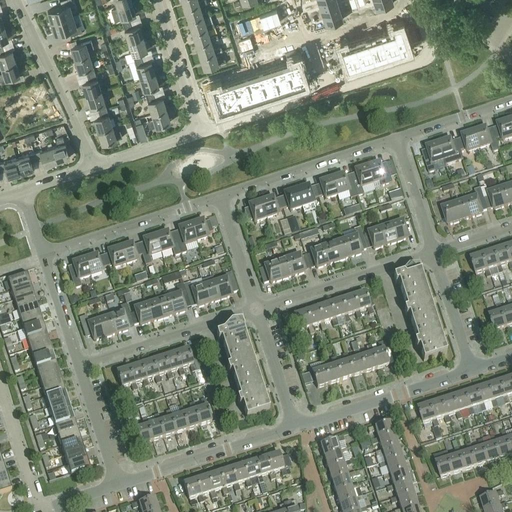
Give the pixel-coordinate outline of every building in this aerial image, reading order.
[(61,0),(59,1),(61,6),(48,11),(51,23),(72,16),(69,9),(74,7),(71,0),(61,0)] [(336,0),(319,6),(322,15),(340,10),(336,0)] [(392,0),(373,0),(376,9),(393,4),(392,0)] [(201,1),(184,6),(187,16),(204,11),(201,1)] [(135,14),(131,2),(117,7),(122,24),(130,22),(128,17),(135,14)] [(340,10),(322,15),(326,26),(343,20),(340,10)] [(204,11),(187,16),(190,26),(207,20),(204,11)] [(69,30),(70,36),(82,32),(79,22),(74,23),(72,16),(51,23),(55,34),(69,30)] [(276,21),(280,29),(288,25),(285,17),(276,21)] [(207,20),(190,26),(193,36),(210,30),(207,20)] [(131,27),(130,22),(122,24),(128,42),(143,38),(139,25),(131,27)] [(344,42),(339,44),(347,68),(408,49),(400,24),(392,27),(393,31),(345,46),(344,42)] [(287,27),(277,31),(280,37),(289,33),(287,27)] [(210,30),(193,36),(196,45),(213,40),(210,30)] [(143,38),(128,42),(134,60),(141,58),(140,53),(147,50),(143,38)] [(213,40),(196,45),(199,55),(217,49),(213,40)] [(70,47),(74,60),(89,55),(88,50),(93,48),(91,41),(70,47)] [(0,47),(0,64),(1,67),(16,63),(12,50),(4,52),(2,47),(0,47)] [(217,49),(199,55),(203,65),(220,60),(217,49)] [(88,75),(95,73),(89,55),(74,60),(78,72),(86,70),(88,75)] [(120,60),(121,64),(127,62),(125,56),(119,58),(120,60)] [(143,63),(141,58),(134,60),(140,78),(155,74),(150,61),(143,63)] [(218,83),(209,86),(217,110),(304,82),(296,58),(291,59),(293,63),(219,87),(218,83)] [(0,81),(20,75),(16,63),(1,67),(2,72),(0,73),(0,81)] [(82,83),(86,95),(101,91),(95,73),(88,75),(89,81),(82,83)] [(159,86),(155,74),(140,78),(146,96),(153,94),(151,89),(159,86)] [(97,106),(99,111),(106,109),(101,91),(86,95),(90,108),(97,106)] [(132,94),(134,100),(140,98),(138,92),(132,94)] [(155,99),(153,94),(146,96),(151,114),(166,109),(162,97),(155,99)] [(93,119),(97,131),(112,127),(106,109),(99,111),(101,116),(93,119)] [(170,122),(166,109),(151,114),(153,119),(147,121),(150,128),(170,122)] [(503,142),(511,139),(511,129),(510,122),(498,125),(498,128),(493,130),(496,141),(502,139),(503,142)] [(97,131),(101,144),(122,137),(120,130),(114,132),(112,127),(97,131)] [(496,141),(493,130),(487,132),(486,129),(474,133),(480,150),(491,146),(493,153),(500,151),(496,141)] [(480,150),(474,133),(462,137),(463,139),(457,141),(461,152),(467,150),(468,154),(480,150)] [(57,145),(52,147),(57,161),(69,157),(62,137),(55,139),(57,145)] [(451,141),(439,145),(444,162),(456,158),(455,154),(461,152),(457,141),(451,143),(451,141)] [(433,165),(444,162),(439,145),(427,149),(428,151),(422,153),(429,174),(435,172),(433,165)] [(34,152),(36,160),(42,158),(44,165),(57,161),(52,147),(34,152)] [(34,152),(16,158),(21,173),(33,169),(31,161),(36,160),(34,152)] [(16,158),(0,163),(0,169),(0,171),(6,169),(8,177),(21,173),(16,158)] [(379,164),(367,168),(372,185),(384,181),(390,179),(385,165),(379,167),(379,164)] [(372,185),(367,168),(355,172),(356,174),(350,176),(354,187),(359,185),(361,189),(372,185)] [(354,187),(350,176),(344,178),(343,176),(332,180),(337,197),(349,193),(351,199),(357,197),(354,187)] [(325,201),(337,197),(332,180),(320,184),(321,186),(315,188),(318,199),(324,197),(325,201)] [(511,189),(511,187),(500,191),(506,208),(511,205),(511,189)] [(308,188),(296,191),(302,208),(313,205),(312,201),(318,199),(315,188),(309,190),(308,188)] [(477,198),(466,202),(471,219),(483,215),(482,213),(488,211),(481,190),(475,192),(477,198)] [(290,212),(302,208),(296,191),(284,195),(285,198),(279,200),(283,210),(289,208),(290,212)] [(402,199),(400,191),(389,195),(391,202),(402,199)] [(494,211),(506,208),(500,191),(489,195),(494,211)] [(277,212),(283,210),(279,200),(273,201),(273,199),(261,203),(266,220),(278,216),(277,212)] [(466,202),(454,206),(460,223),(471,219),(466,202)] [(255,224),(266,220),(261,203),(249,207),(250,209),(244,211),(247,222),(253,220),(255,224)] [(448,227),(460,223),(454,206),(443,210),(448,227)] [(203,222),(191,226),(196,243),(208,239),(207,235),(213,233),(209,222),(203,224),(203,222)] [(402,223),(391,227),(396,243),(408,240),(402,223)] [(180,232),(174,234),(177,245),(183,243),(184,247),(196,243),(191,226),(179,230),(180,232)] [(391,227),(379,230),(385,247),(396,243),(391,227)] [(356,238),(345,242),(350,259),(362,255),(361,253),(367,251),(360,229),(353,231),(356,238)] [(373,251),(385,247),(379,230),(368,234),(373,251)] [(167,234),(155,238),(161,254),(172,251),(174,258),(181,256),(177,245),(174,234),(168,236),(167,234)] [(144,244),(138,246),(142,256),(145,267),(152,265),(149,258),(161,254),(155,238),(144,241),(144,244)] [(257,246),(255,239),(248,241),(250,249),(257,246)] [(345,242),(333,245),(339,262),(350,259),(345,242)] [(132,245),(120,249),(126,266),(137,262),(136,258),(142,256),(138,246),(133,248),(132,245)] [(333,245),(322,249),(328,266),(339,262),(333,245)] [(511,263),(511,264),(506,248),(494,252),(499,268),(501,267),(508,265),(510,272),(511,271),(511,263)] [(109,255),(103,257),(107,268),(113,266),(114,270),(126,266),(120,249),(108,253),(109,255)] [(316,270),(328,266),(322,249),(311,253),(316,270)] [(499,268),(494,252),(483,256),(488,272),(489,271),(496,269),(498,276),(503,275),(501,267),(499,268)] [(492,278),(489,271),(488,272),(483,256),(470,260),(476,276),(484,273),(487,280),(492,278)] [(96,257),(85,261),(90,278),(102,274),(101,270),(107,268),(103,257),(97,259),(96,257)] [(299,257),(287,260),(293,277),(305,274),(299,257)] [(287,260),(276,264),(282,281),(293,277),(287,260)] [(79,281),(90,278),(85,261),(73,265),(74,267),(68,269),(75,290),(81,288),(79,281)] [(270,285),(282,281),(276,264),(265,268),(270,285)] [(393,279),(394,280),(395,286),(398,285),(402,298),(425,291),(420,275),(421,274),(419,267),(408,268),(400,277),(393,279)] [(269,283),(264,269),(259,271),(263,285),(269,283)] [(226,281),(215,284),(220,301),(232,297),(231,295),(238,293),(232,274),(225,276),(226,281)] [(0,281),(7,279),(11,292),(30,285),(27,276),(20,278),(18,275),(0,280),(0,281)] [(215,284),(203,288),(209,305),(220,301),(215,284)] [(33,295),(30,285),(11,292),(14,302),(33,295)] [(197,309),(209,305),(203,288),(192,292),(197,309)] [(409,317),(413,331),(436,323),(425,291),(402,298),(407,311),(404,312),(406,318),(409,317)] [(365,293),(353,297),(358,313),(359,312),(366,310),(369,317),(373,316),(371,308),(370,308),(367,300),(365,293)] [(37,305),(33,295),(14,302),(17,311),(37,305)] [(180,296),(168,299),(174,316),(185,313),(180,296)] [(361,319),(359,312),(358,313),(353,297),(341,301),(346,317),(347,316),(354,314),(357,321),(361,319)] [(168,299),(157,303),(163,320),(174,316),(168,299)] [(349,323),(347,316),(346,317),(341,301),(329,305),(334,320),(335,320),(343,318),(345,325),(349,323)] [(506,329),(511,326),(511,302),(508,304),(510,310),(503,312),(501,313),(506,329)] [(157,303),(146,307),(151,324),(163,320),(157,303)] [(40,315),(37,305),(17,311),(20,321),(40,315)] [(334,320),(329,305),(317,309),(323,325),(324,324),(330,322),(332,329),(337,327),(335,320),(334,320)] [(494,332),(495,332),(506,329),(501,313),(503,312),(501,306),(496,308),(498,314),(489,317),(494,332)] [(140,327),(151,324),(146,307),(135,310),(136,314),(130,316),(134,327),(139,325),(140,327)] [(323,325),(317,309),(306,313),(311,329),(312,328),(319,326),(321,333),(326,331),(324,324),(323,325)] [(311,329),(306,313),(293,317),(299,333),(307,330),(310,336),(314,335),(312,328),(311,329)] [(123,314),(111,318),(117,335),(128,331),(123,314)] [(43,325),(40,315),(20,321),(23,331),(43,325)] [(0,318),(0,327),(5,326),(10,324),(7,316),(0,318)] [(94,343),(105,339),(100,322),(88,326),(86,318),(79,320),(85,336),(91,334),(94,343)] [(111,318),(100,322),(105,339),(117,335),(111,318)] [(436,323),(413,331),(417,344),(414,345),(416,351),(419,350),(423,363),(446,356),(446,355),(436,323)] [(231,325),(223,334),(216,336),(218,343),(221,342),(226,356),(248,348),(243,332),(244,331),(241,324),(231,325)] [(46,334),(43,325),(23,331),(27,341),(46,334)] [(49,344),(46,334),(27,341),(30,350),(49,344)] [(52,354),(49,344),(30,350),(33,360),(52,354)] [(371,355),(376,371),(388,367),(383,351),(385,351),(382,344),(378,345),(380,352),(373,354),(371,355)] [(232,375),(236,388),(259,381),(248,348),(226,356),(230,369),(227,370),(229,376),(232,375)] [(365,374),(376,371),(371,355),(373,354),(370,348),(366,349),(368,356),(361,358),(359,358),(365,374)] [(200,372),(199,369),(193,349),(188,351),(193,366),(194,366),(196,373),(197,373),(200,372)] [(181,370),(182,370),(190,367),(192,374),(196,373),(194,366),(193,366),(188,351),(188,350),(176,354),(181,370)] [(347,362),(353,378),(365,374),(359,358),(361,358),(358,351),(354,353),(356,359),(348,362),(347,362)] [(56,364),(52,354),(33,360),(36,370),(56,364)] [(169,374),(171,373),(178,371),(180,378),(185,377),(182,370),(181,370),(176,354),(164,358),(169,374)] [(336,366),(341,382),(353,378),(347,362),(348,362),(346,355),(341,357),(343,363),(337,366),(336,366)] [(157,378),(159,377),(166,375),(169,382),(173,380),(171,373),(169,374),(164,358),(152,362),(157,378)] [(332,367),(325,369),(324,370),(329,386),(341,382),(336,366),(337,366),(335,359),(330,360),(332,367)] [(145,381),(147,381),(154,378),(157,386),(161,384),(159,377),(157,378),(152,362),(140,366),(145,381)] [(321,371),(313,373),(312,374),(317,390),(329,386),(324,370),(325,369),(323,363),(318,364),(321,371)] [(59,373),(56,364),(36,370),(39,380),(59,373)] [(140,366),(129,370),(134,385),(135,385),(143,382),(145,389),(149,388),(147,381),(145,381),(140,366)] [(122,389),(131,386),(133,393),(138,392),(135,385),(134,385),(129,370),(116,373),(122,389)] [(62,383),(59,373),(39,380),(42,389),(62,383)] [(506,398),(507,398),(511,396),(511,378),(501,383),(506,398)] [(242,407),(246,420),(269,413),(269,412),(259,381),(236,388),(240,401),(237,402),(239,408),(242,407)] [(65,393),(62,383),(42,389),(45,399),(65,393)] [(494,402),(496,402),(503,399),(505,406),(510,405),(507,398),(506,398),(501,383),(489,386),(494,402)] [(482,406),(484,405),(491,403),(493,410),(498,409),(496,402),(494,402),(489,386),(477,390),(482,406)] [(471,410),(472,409),(479,407),(481,414),(486,412),(484,405),(482,406),(477,390),(465,394),(471,410)] [(68,403),(65,393),(45,399),(49,409),(68,403)] [(459,414),(460,413),(467,411),(470,418),(474,416),(472,409),(471,410),(465,394),(454,398),(459,414)] [(447,417),(449,417),(456,415),(458,422),(462,420),(460,413),(459,414),(454,398),(442,402),(447,417)] [(203,408),(196,411),(194,411),(199,428),(211,424),(206,408),(208,408),(205,400),(201,402),(203,408)] [(435,421),(437,421),(444,418),(446,425),(451,424),(449,417),(447,417),(442,402),(430,405),(435,421)] [(68,403),(49,409),(52,419),(71,412),(68,403)] [(191,412),(184,415),(182,415),(187,431),(199,428),(194,411),(196,411),(193,404),(189,406),(191,412)] [(435,421),(430,405),(418,409),(423,425),(432,422),(435,429),(433,430),(437,441),(442,439),(438,428),(439,428),(437,421),(435,421)] [(180,416),(172,419),(171,419),(176,435),(187,431),(182,415),(184,415),(182,408),(177,410),(180,416)] [(74,422),(71,412),(52,419),(55,428),(74,422)] [(168,420),(161,422),(159,423),(164,439),(176,435),(171,419),(172,419),(170,412),(166,414),(168,420)] [(156,424),(149,426),(147,427),(152,443),(164,439),(159,423),(161,422),(159,416),(154,417),(156,424)] [(140,447),(152,443),(147,427),(149,426),(147,420),(142,421),(144,428),(135,431),(140,447)] [(78,432),(74,422),(55,428),(58,438),(78,432)] [(376,433),(378,441),(378,442),(394,436),(390,424),(375,429),(375,428),(367,430),(369,435),(376,433)] [(81,442),(78,432),(58,438),(61,448),(81,442)] [(349,442),(356,439),(353,433),(346,436),(349,442)] [(500,461),(511,457),(506,441),(508,440),(506,434),(501,435),(503,442),(496,444),(495,445),(500,461)] [(382,453),(398,448),(394,436),(378,442),(378,441),(371,443),(373,447),(380,445),(382,452),(382,453)] [(488,465),(500,461),(495,445),(496,444),(494,437),(490,439),(492,446),(485,448),(483,448),(488,465)] [(320,447),(324,459),(340,454),(339,453),(337,445),(344,443),(342,438),(335,441),(336,442),(320,447)] [(476,468),(488,465),(483,448),(485,448),(482,441),(478,443),(480,449),(473,452),(471,452),(476,468)] [(84,451),(81,442),(61,448),(64,458),(84,451)] [(362,452),(366,450),(366,448),(371,447),(369,443),(360,446),(362,452)] [(468,453),(461,455),(460,456),(466,472),(476,468),(471,452),(473,452),(471,445),(466,446),(468,453)] [(356,447),(351,449),(355,460),(360,459),(356,447)] [(383,456),(386,464),(386,465),(402,460),(398,448),(382,453),(382,452),(375,454),(376,458),(383,456)] [(456,457),(449,459),(448,460),(453,476),(466,472),(460,456),(461,455),(459,449),(454,450),(456,457)] [(346,450),(339,453),(340,454),(324,459),(328,471),(344,466),(343,464),(341,457),(348,455),(346,450)] [(87,461),(84,451),(64,458),(68,467),(87,461)] [(441,480),(453,476),(448,460),(449,459),(447,453),(443,454),(445,461),(436,464),(441,480)] [(278,455),(267,458),(272,474),(273,474),(280,472),(282,478),(287,477),(285,470),(283,470),(278,455)] [(267,458),(255,462),(260,478),(261,478),(268,476),(270,482),(275,481),(273,474),(272,474),(267,458)] [(365,461),(367,469),(373,467),(371,461),(368,460),(365,461)] [(387,468),(389,476),(390,477),(406,472),(402,460),(386,465),(386,464),(379,466),(380,470),(387,468)] [(90,471),(87,461),(68,467),(71,477),(50,483),(50,484),(71,477),(90,471)] [(263,485),(261,478),(260,478),(255,462),(243,466),(249,482),(256,479),(258,486),(263,485)] [(350,462),(343,464),(344,466),(328,471),(332,483),(347,478),(347,476),(344,469),(351,466),(350,462)] [(249,482),(243,466),(232,470),(237,486),(238,486),(245,483),(247,490),(251,488),(249,482)] [(237,486),(232,470),(220,474),(225,490),(226,489),(233,487),(235,494),(240,492),(238,486),(237,486)] [(391,480),(393,488),(394,489),(410,484),(406,472),(390,477),(389,476),(383,478),(384,482),(391,480)] [(5,473),(0,474),(0,495),(11,491),(5,473)] [(213,493),(214,493),(221,491),(223,498),(228,496),(226,489),(225,490),(220,474),(208,477),(213,493)] [(332,483),(335,495),(351,490),(351,488),(348,481),(355,478),(354,474),(347,476),(347,478),(332,483)] [(201,497),(202,497),(209,495),(212,501),(216,500),(214,493),(213,493),(208,477),(196,481),(201,497)] [(183,485),(189,501),(197,498),(200,505),(204,504),(202,497),(201,497),(196,481),(183,485)] [(395,492),(397,499),(398,500),(413,495),(410,484),(394,489),(393,488),(387,490),(388,494),(395,492)] [(358,486),(351,488),(351,490),(335,495),(339,506),(355,501),(355,500),(352,493),(359,490),(358,486)] [(487,511),(500,508),(500,507),(497,499),(504,497),(503,493),(496,495),(496,496),(480,501),(483,511),(487,511)] [(402,511),(417,507),(413,495),(398,500),(397,499),(390,502),(392,506),(399,504),(401,511),(402,511)] [(362,498),(355,500),(355,501),(339,506),(341,511),(358,511),(356,504),(363,502),(362,498)] [(139,505),(139,504),(132,506),(134,511),(140,509),(141,511),(158,511),(155,500),(139,505)] [(293,510),(286,511),(297,511),(296,510),(297,509),(295,502),(291,504),(293,510)]
